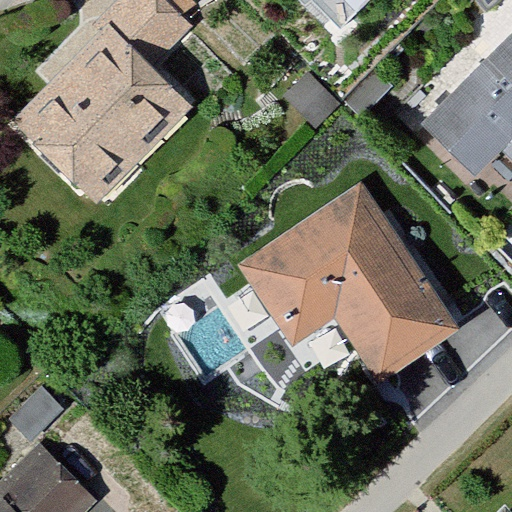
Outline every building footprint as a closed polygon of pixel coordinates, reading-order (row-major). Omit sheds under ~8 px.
[(126,0),(1,124),(95,219),(207,108),(164,65),(200,30),(170,0),(126,0)] [(511,2),(509,0),(404,102),(469,168),(497,141),(511,156),(511,2)] [(361,176),(235,263),(295,350),(335,322),(382,390),(469,331),(361,176)] [(122,511),(60,445),(0,500),(0,511),(122,511)] [(511,511),(511,502),(501,511),(511,511)]
